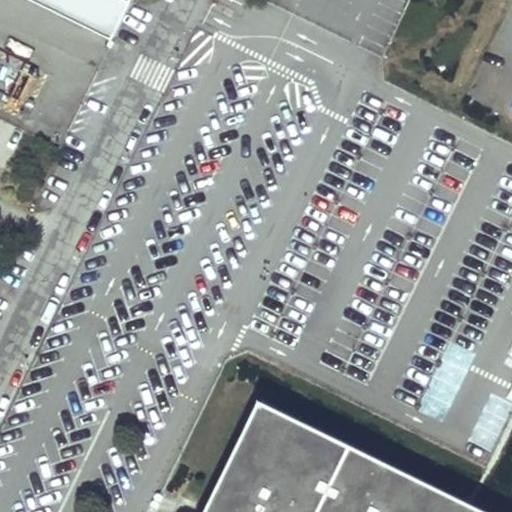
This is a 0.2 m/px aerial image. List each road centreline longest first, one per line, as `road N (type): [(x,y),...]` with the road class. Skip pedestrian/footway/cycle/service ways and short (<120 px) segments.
road 1 (unclassified): [(189,0),(0,378)]
road 2 (unknown): [(0,30),(143,88)]
